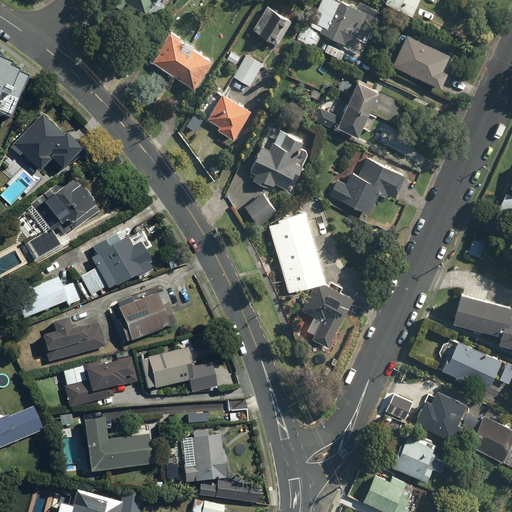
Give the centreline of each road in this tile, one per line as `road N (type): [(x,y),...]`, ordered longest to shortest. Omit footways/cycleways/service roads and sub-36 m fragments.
road 1 (residential): [(45,49),(115,114),(220,269),(261,363),(292,466)]
road 2 (residential): [(292,466),(327,453),(349,428),(511,55)]
